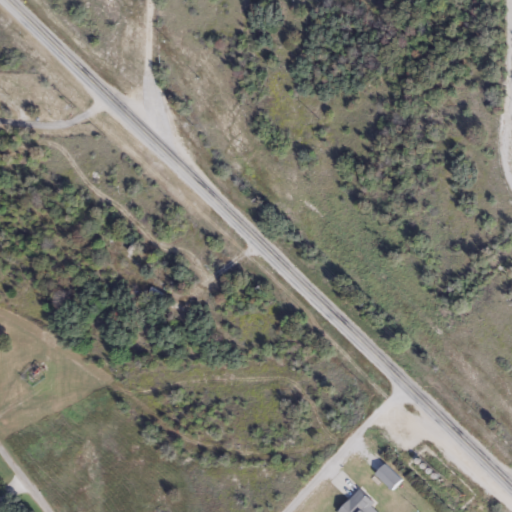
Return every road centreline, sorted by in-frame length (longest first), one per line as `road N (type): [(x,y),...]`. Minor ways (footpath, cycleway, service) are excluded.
road 1 (secondary): [(6,0),(511,487)]
road 2 (residential): [(407,386),(288,511)]
